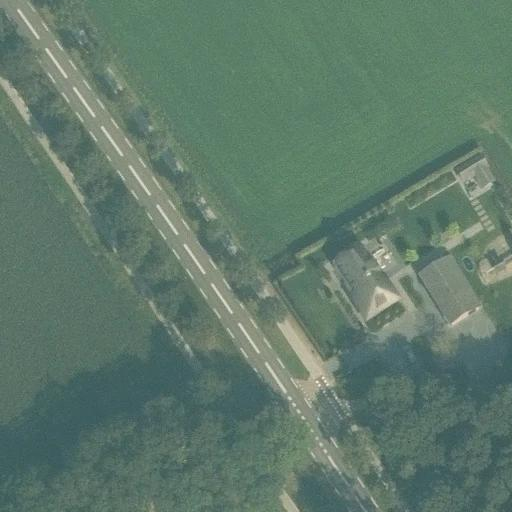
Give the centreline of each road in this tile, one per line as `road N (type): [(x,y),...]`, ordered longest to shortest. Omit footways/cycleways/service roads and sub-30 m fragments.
road 1 (secondary): [(302,420),(9,0)]
road 2 (unclassified): [(137,511),(302,420)]
road 3 (track): [(511,409),(337,409)]
